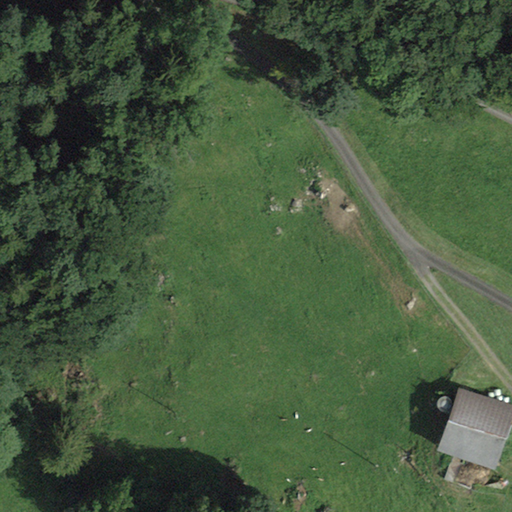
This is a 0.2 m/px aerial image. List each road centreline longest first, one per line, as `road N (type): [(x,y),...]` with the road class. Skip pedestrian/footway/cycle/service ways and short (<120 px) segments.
road 1 (track): [(158,0),(235,45),(327,121),(405,248)]
road 2 (track): [(240,0),(419,63)]
road 3 (track): [(405,248),(511,386)]
road 4 (track): [(511,306),(405,248)]
